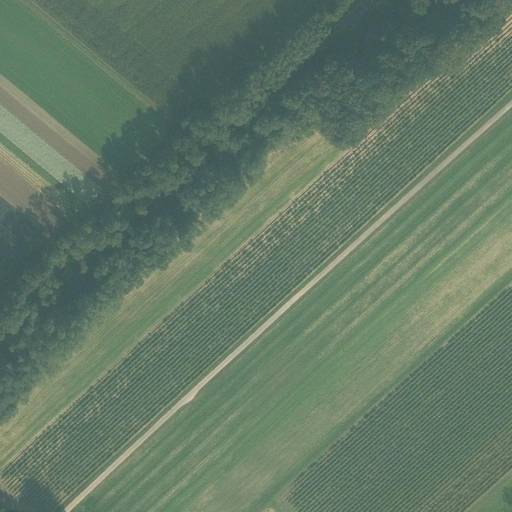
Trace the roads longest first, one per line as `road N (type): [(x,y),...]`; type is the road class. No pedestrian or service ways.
road 1 (track): [(511,99),(82,495)]
road 2 (track): [(322,0),(0,291)]
road 3 (track): [(185,125),(28,0)]
